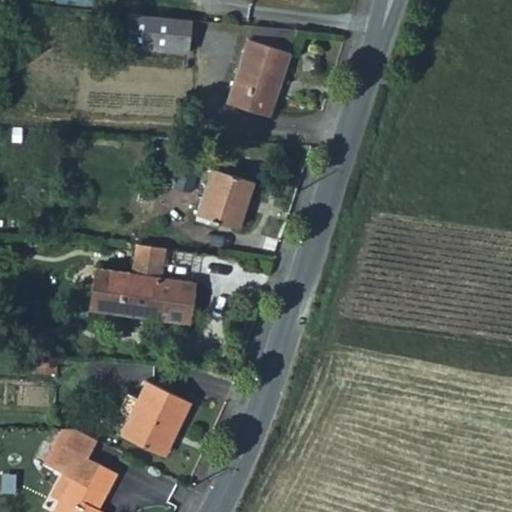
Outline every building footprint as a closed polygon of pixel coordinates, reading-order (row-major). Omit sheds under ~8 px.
[(127,41),(189,46),(192,13),(130,7),(127,41)] [(226,96),(268,110),(296,22),(252,18),(226,96)] [(238,222),(253,178),(212,164),(197,208),(238,222)] [(160,237),(133,233),(132,244),(159,246),(160,237)] [(151,308),(186,312),(191,272),(157,267),(159,246),(132,244),(130,264),(96,259),(91,299),(127,304),(128,299),(152,302),(151,308)] [(125,423),(169,440),(178,415),(182,417),(195,384),(147,365),(140,384),(125,423)] [(61,424),(47,452),(65,462),(75,467),(64,487),(56,502),(74,511),(104,511),(110,501),(101,497),(121,460),(92,445),(98,432),(77,423),(61,424)] [(75,467),(65,462),(54,482),(64,487),(75,467)]
